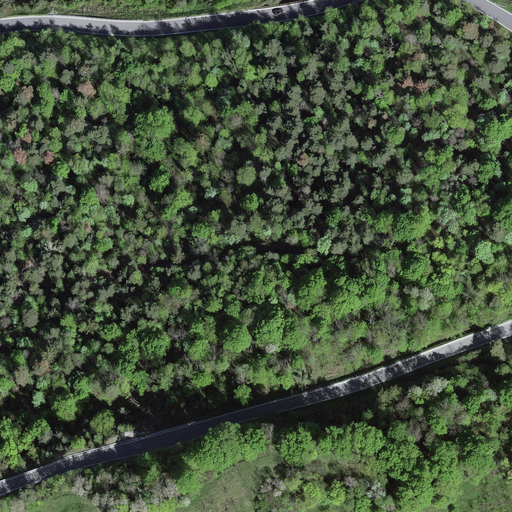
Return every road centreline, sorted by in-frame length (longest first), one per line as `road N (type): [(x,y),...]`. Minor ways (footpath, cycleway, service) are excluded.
road 1 (tertiary): [(0,488),(357,383),(511,326)]
road 2 (tertiary): [(344,0),(166,27),(0,25)]
